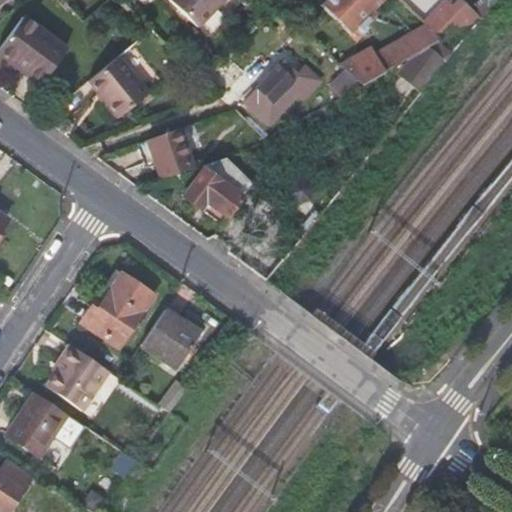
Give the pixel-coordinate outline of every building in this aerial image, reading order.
[(222,0),(168,0),(195,27),(222,0)] [(381,0),(319,0),(318,1),(350,34),(367,18),(365,14),(381,0)] [(449,2),(421,18),(425,22),(443,39),(474,24),(466,9),(455,15),(452,7),(449,2)] [(455,15),(466,9),(463,2),(452,7),(455,15)] [(22,65),(46,82),(69,50),(21,17),(0,44),(0,56),(18,69),(22,65)] [(370,45),(339,63),(345,68),(365,83),(443,39),(425,22),(374,52),(370,45)] [(415,74),(424,82),(452,50),(444,42),(416,58),(422,64),(415,74)] [(146,91),(116,57),(87,82),(117,116),(146,91)] [(295,98),(286,90),(294,80),(275,64),(243,101),(272,124),(295,98)] [(43,87),(46,82),(22,65),(18,69),(43,87)] [(329,84),(342,96),(365,83),(345,68),(329,84)] [(148,139),(162,179),(193,167),(178,128),(148,139)] [(226,218),(241,198),(216,177),(227,162),(222,157),(209,161),(208,162),(182,196),(200,209),(205,203),(226,218)] [(251,185),(227,162),(216,177),(241,198),(251,185)] [(153,295),(116,271),(81,323),(118,348),(153,295)] [(184,320),(165,307),(137,346),(174,371),(204,327),(187,315),(184,320)] [(63,362),(57,371),(47,386),(83,410),(109,371),(69,344),(59,359),(63,362)] [(53,369),(57,371),(63,362),(59,359),(53,369)] [(185,393),(172,384),(157,404),(170,413),(185,393)] [(37,457),(67,415),(34,392),(4,435),(37,457)] [(111,470),(122,478),(135,460),(123,453),(111,470)] [(6,511),(29,479),(4,461),(0,467),(0,511),(6,511)]
